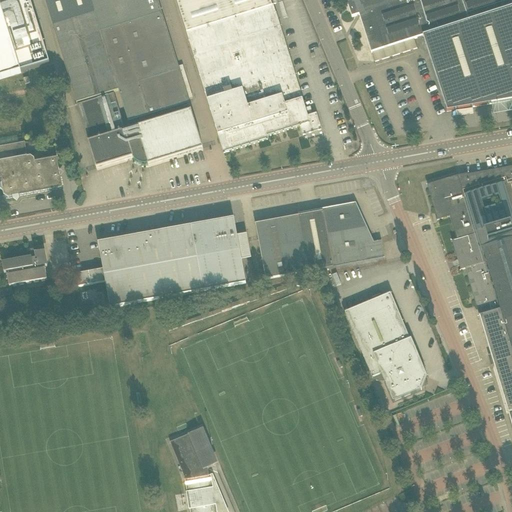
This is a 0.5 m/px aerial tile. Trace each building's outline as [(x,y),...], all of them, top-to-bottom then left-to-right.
[(0,0),(0,79),(50,64),(32,6),(30,0),(0,0)] [(190,104),(162,14),(153,17),(150,9),(160,6),(157,0),(90,0),(95,14),(53,26),(77,103),(87,100),(87,102),(100,98),(100,97),(119,91),(129,123),(140,120),(142,126),(147,125),(145,118),(189,105),(190,104)] [(300,127),(303,135),(309,134),(321,130),(316,114),(308,117),(307,113),(296,78),(294,73),(292,65),(280,28),(273,5),(272,6),(270,0),(176,0),(221,144),(224,154),(224,153),(268,140),(267,137),(300,127)] [(511,0),(346,0),(352,17),(359,15),(372,53),(414,39),(424,36),(448,111),(447,112),(511,100),(511,0)] [(162,14),(160,6),(150,9),(153,17),(162,14)] [(149,166),(203,149),(191,111),(147,125),(142,126),(125,131),(114,94),(100,98),(87,102),(78,105),(89,142),(88,143),(97,169),(133,158),(133,159),(135,161),(137,163),(139,165),(142,166),(145,166),(148,166),(149,166)] [(25,143),(0,147),(0,174),(2,185),(0,187),(0,189),(3,192),(4,196),(9,199),(13,198),(17,201),(20,197),(63,189),(57,159),(35,163),(35,160),(31,157),(28,158),(25,143)] [(452,242),(459,266),(461,271),(466,269),(511,424),(511,167),(470,177),(469,174),(457,176),(457,177),(428,186),(438,220),(450,217),(457,240),(452,242)] [(385,258),(384,252),(382,242),(372,243),(355,206),(299,216),(256,224),(266,280),(385,258)] [(246,284),(236,229),(234,219),(99,244),(104,269),(103,270),(110,309),(246,284)] [(31,258),(2,263),(4,273),(7,287),(10,286),(10,287),(47,279),(45,267),(48,266),(45,252),(31,254),(31,258)] [(393,402),(422,390),(427,377),(411,339),(410,340),(391,294),(345,313),(372,378),(373,378),(374,380),(385,382),(393,402)] [(199,431),(188,435),(203,470),(214,466),(199,431)] [(217,511),(211,476),(204,477),(203,470),(188,435),(169,443),(185,478),(190,511),(217,511)]
